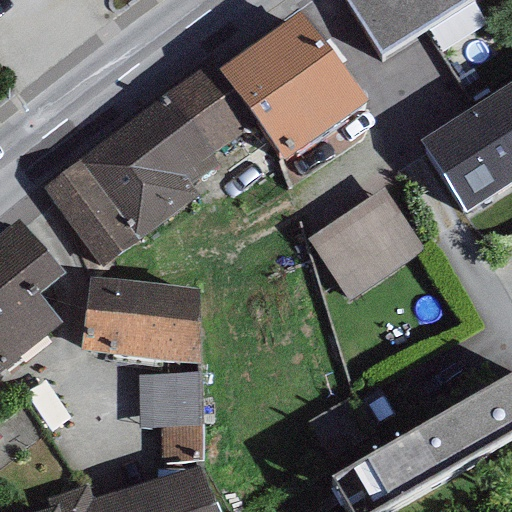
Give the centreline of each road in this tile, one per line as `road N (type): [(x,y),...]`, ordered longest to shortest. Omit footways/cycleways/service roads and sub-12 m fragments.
road 1 (unknown): [(307,0),(499,306),(511,310)]
road 2 (primary): [(227,0),(0,176)]
